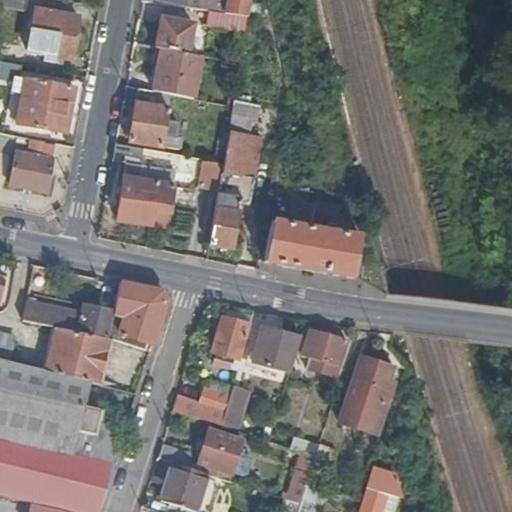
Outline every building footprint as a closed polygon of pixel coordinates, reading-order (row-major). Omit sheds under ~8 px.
[(27,0),(0,0),(0,9),(25,14),(27,0)] [(247,24),(250,0),(143,0),(142,4),(212,17),(247,24)] [(27,56),(71,63),(79,20),(35,12),(27,56)] [(244,38),(247,24),(212,17),(209,32),(244,38)] [(161,22),(156,50),(158,51),(187,56),(192,28),(161,22)] [(170,98),(193,102),(201,59),(187,56),(158,51),(156,61),(150,94),(170,98)] [(19,82),(22,69),(0,65),(0,81),(13,84),(11,96),(22,98),(16,128),(61,136),(67,106),(72,108),(75,92),(19,82)] [(150,94),(139,92),(131,144),(180,152),(182,138),(176,137),(178,125),(166,123),(167,117),(169,117),(170,112),(168,112),(170,98),(150,94)] [(229,103),(227,128),(254,132),(257,106),(229,103)] [(66,137),(72,108),(67,106),(61,136),(66,137)] [(218,193),(209,249),(231,252),(240,208),(251,209),(264,142),(253,140),(255,133),(249,131),(247,139),(228,135),(223,167),(218,193)] [(48,194),(56,147),(33,143),(30,157),(16,155),(10,187),(48,194)] [(116,147),(113,165),(127,167),(118,224),(150,229),(153,213),(169,216),(176,176),(141,169),(145,153),(116,147)] [(199,190),(218,193),(223,167),(204,163),(199,190)] [(271,224),(264,266),(352,283),(359,241),(333,236),(334,227),(338,227),(339,220),(336,219),(338,211),(313,206),(309,231),(271,224)] [(162,296),(122,287),(117,317),(116,319),(126,322),(121,338),(111,335),(110,343),(132,351),(135,343),(139,344),(137,351),(149,355),(151,348),(154,349),(168,306),(162,296)] [(84,317),(28,306),(24,325),(58,332),(110,343),(111,335),(116,319),(117,317),(86,310),(84,317)] [(126,322),(116,319),(111,335),(121,338),(126,322)] [(239,360),(245,362),(253,332),(249,331),(249,329),(226,324),(214,358),(238,363),(239,360)] [(110,343),(58,332),(48,375),(91,386),(99,389),(110,343)] [(299,359),(304,343),(265,332),(254,366),(292,379),(292,378),(299,359)] [(312,338),(306,336),(304,343),(299,359),(304,360),(312,338)] [(312,336),(312,338),(304,360),(310,362),(307,374),(326,380),(328,375),(337,378),(347,348),(312,336)] [(0,338),(0,363),(10,366),(17,343),(0,338)] [(0,441),(113,465),(122,450),(114,448),(118,429),(100,425),(101,416),(85,412),(91,386),(48,375),(10,366),(0,363),(0,441)] [(356,435),(378,369),(363,363),(341,431),(356,435)] [(394,374),(378,369),(356,435),(377,441),(393,391),(388,389),(394,374)] [(223,431),(238,436),(251,396),(236,391),(232,403),(223,431)] [(200,409),(180,402),(175,416),(223,431),(232,403),(205,394),(200,409)] [(232,478),(243,446),(211,436),(200,468),(232,478)] [(99,511),(113,465),(0,441),(0,486),(62,500),(58,510),(65,511),(99,511)] [(317,461),(320,453),(298,445),(295,454),(305,457),(317,461)] [(191,459),(164,450),(160,463),(187,471),(191,459)] [(334,457),(320,453),(317,461),(314,472),(328,476),(334,457)] [(314,472),(317,461),(305,457),(299,475),(312,479),(314,472)] [(181,511),(198,511),(209,479),(175,469),(163,506),(181,511)] [(393,481),(373,475),(367,493),(370,494),(363,511),(398,511),(400,505),(393,481)] [(0,498),(31,504),(58,510),(62,500),(0,486),(0,498)]
